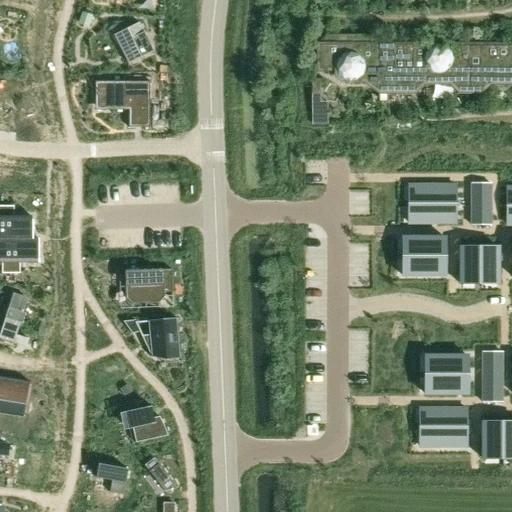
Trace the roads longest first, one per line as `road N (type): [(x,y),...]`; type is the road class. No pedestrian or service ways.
road 1 (residential): [(337,213),(334,440),(313,452),(224,452)]
road 2 (residential): [(224,452),(215,214)]
road 3 (residential): [(213,145),(0,146)]
road 4 (residential): [(213,145),(215,0)]
road 5 (residential): [(215,214),(337,213)]
